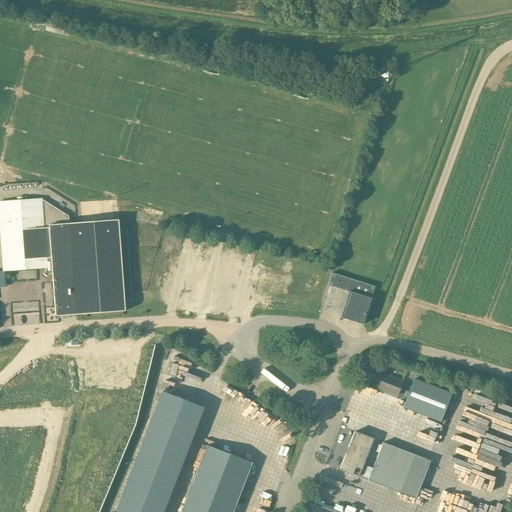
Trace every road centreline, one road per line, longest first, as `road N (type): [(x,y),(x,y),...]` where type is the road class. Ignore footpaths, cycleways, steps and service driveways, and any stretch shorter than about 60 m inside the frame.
road 1 (track): [(377,340),(487,65),(511,46)]
road 2 (unclassified): [(0,334),(170,322),(230,331)]
road 3 (unclassified): [(511,372),(392,341),(345,345)]
road 4 (unclassified): [(345,345),(334,331),(303,324),(259,319),(230,331)]
road 5 (unclassified): [(329,401),(264,370),(230,331)]
